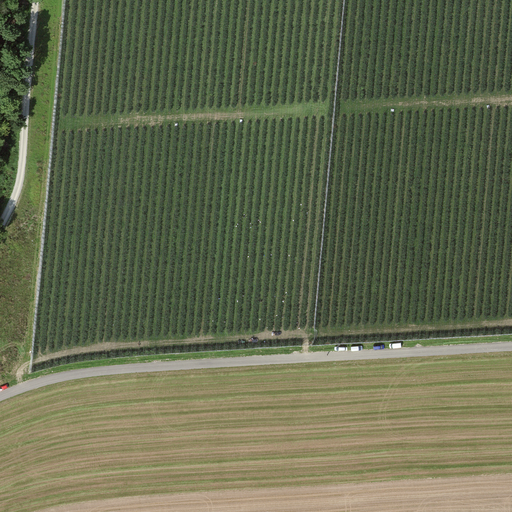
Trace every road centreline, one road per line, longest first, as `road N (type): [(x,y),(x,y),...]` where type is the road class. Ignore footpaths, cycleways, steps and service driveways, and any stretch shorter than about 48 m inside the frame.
road 1 (unclassified): [(511,346),(86,372),(0,396)]
road 2 (track): [(37,0),(23,157),(0,233)]
